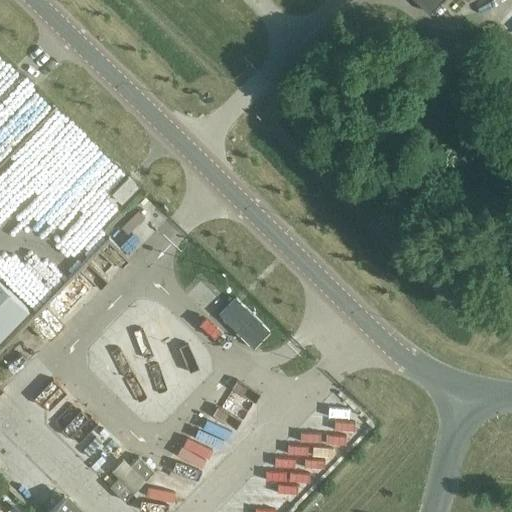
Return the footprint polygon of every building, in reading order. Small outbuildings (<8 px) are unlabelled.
[(417,0),(430,13),(442,0),(417,0)] [(281,113),(286,107),(282,103),(277,109),(281,113)] [(135,183),(128,177),(128,176),(112,193),(121,202),(138,186),(137,185),(135,183)] [(30,186),(13,199),(21,208),(37,195),(30,186)] [(146,202),(115,232),(134,252),(165,222),(146,202)] [(0,337),(28,309),(0,281),(0,337)] [(270,331),(235,297),(219,314),(253,348),(270,331)] [(144,480),(153,471),(138,456),(109,486),(124,501),(133,491),(144,480)] [(81,511),(64,495),(47,511),(81,511)]
